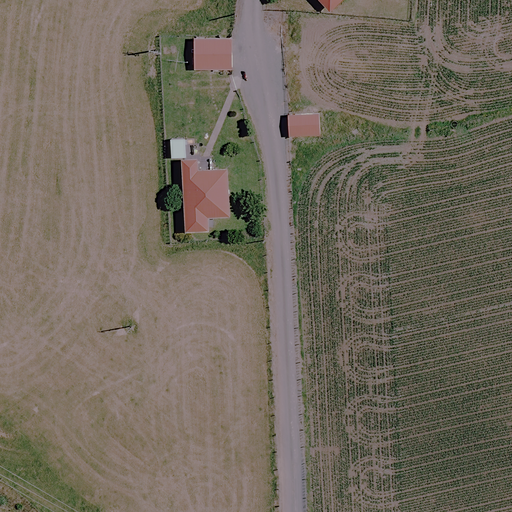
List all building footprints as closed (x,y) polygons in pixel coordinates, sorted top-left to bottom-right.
[(340,0),(315,0),(327,13),(340,0)] [(376,83),(329,37),(291,76),(338,122),(376,83)] [(229,39),(191,38),(190,70),(228,71),(229,39)] [(317,114),(284,115),(285,137),(317,137),(317,114)] [(195,170),(194,158),(178,159),(182,233),(208,231),(207,218),(228,217),(225,168),(195,170)]
